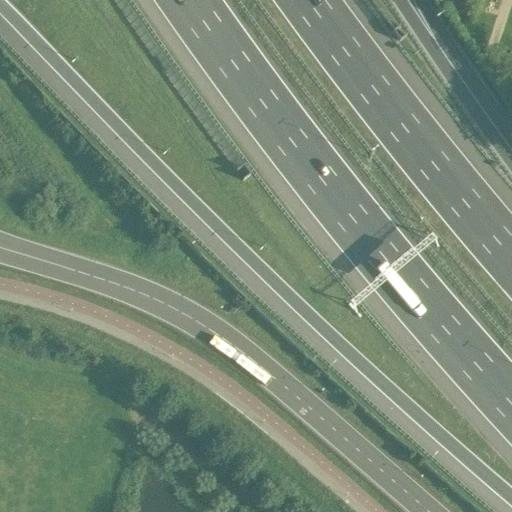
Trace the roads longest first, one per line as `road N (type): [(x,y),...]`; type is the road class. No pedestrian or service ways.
road 1 (motorway): [(0,16),(198,217),(511,493)]
road 2 (tertiary): [(430,511),(221,334),(134,291),(0,245)]
road 3 (motorway): [(190,0),(375,239),(511,391)]
road 4 (motorway): [(511,247),(320,0)]
road 5 (motorway): [(511,153),(410,0)]
